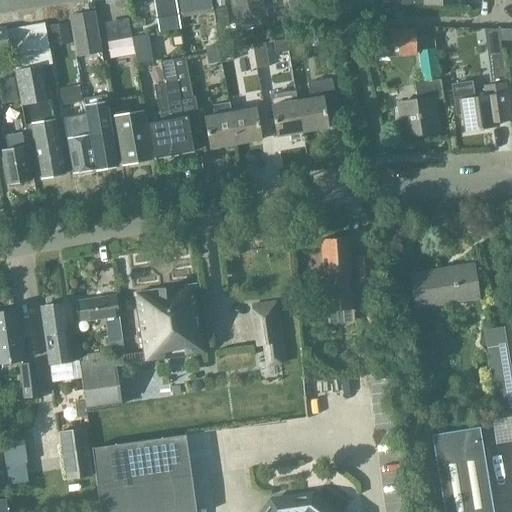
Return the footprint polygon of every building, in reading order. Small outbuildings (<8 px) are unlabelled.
[(161,0),(158,1),(152,2),(155,17),(161,16),(164,32),(177,30),(172,0),(161,0)] [(263,25),(258,0),(225,0),(231,31),(263,25)] [(212,8),(215,28),(228,26),(225,6),(216,8),(212,8)] [(77,48),(98,45),(93,12),(72,16),(77,48)] [(44,23),(37,24),(7,29),(25,127),(31,126),(41,179),(63,175),(43,65),(51,63),(44,23)] [(70,44),(66,24),(48,27),(51,47),(70,44)] [(0,52),(9,51),(5,28),(0,29),(0,52)] [(496,28),(482,29),(491,85),(503,83),(496,28)] [(373,54),(414,52),(412,31),(372,33),(373,54)] [(145,34),(130,37),(135,66),(151,63),(145,34)] [(298,36),(285,39),(287,51),(300,49),(298,36)] [(129,37),(106,42),(109,57),(132,53),(129,37)] [(287,51),(285,39),(272,41),(274,53),(287,51)] [(268,67),(264,42),(252,44),(255,69),(268,67)] [(230,48),(218,50),(220,62),(232,60),(230,48)] [(220,62),(218,50),(205,52),(207,64),(220,62)] [(157,107),(145,109),(146,112),(154,158),(192,152),(187,126),(199,124),(194,97),(192,97),(185,57),(173,60),(159,62),(162,83),(154,85),(157,107)] [(11,76),(0,78),(0,99),(1,104),(16,101),(11,76)] [(309,99),(296,101),(301,133),(327,128),(324,113),(337,111),(330,77),(307,81),(309,99)] [(395,105),(396,109),(387,111),(391,134),(400,133),(400,136),(437,130),(432,101),(441,100),(438,82),(414,86),(416,102),(395,105)] [(472,82),(451,84),(456,114),(460,114),(463,132),(497,127),(496,122),(509,121),(508,114),(503,83),(491,85),(482,87),(484,97),(474,99),(472,82)] [(64,104),(80,101),(78,86),(62,89),(64,104)] [(82,99),(89,136),(95,170),(116,166),(104,95),(82,99)] [(301,133),(296,101),(270,106),(276,138),(301,133)] [(234,145),(229,113),(228,104),(212,107),(214,116),(203,118),(209,150),(234,145)] [(254,109),(229,113),(234,145),(260,141),(254,109)] [(149,161),(141,114),(141,113),(117,117),(125,165),(149,161)] [(95,170),(89,136),(82,138),(80,124),(65,126),(73,174),(95,170)] [(6,185),(29,181),(21,135),(5,138),(7,151),(0,152),(6,185)] [(240,237),(228,239),(230,255),(242,253),(240,237)] [(326,312),(354,310),(349,238),(321,240),(326,312)] [(415,310),(477,299),(472,265),(410,275),(415,310)] [(134,294),(144,362),(205,354),(196,286),(134,294)] [(123,355),(118,317),(119,316),(116,297),(75,303),(78,322),(103,319),(107,343),(109,343),(111,356),(123,355)] [(49,366),(64,364),(72,363),(63,304),(40,308),(49,366)] [(0,313),(0,364),(24,361),(17,311),(0,313)] [(234,370),(231,370),(232,375),(235,375),(236,386),(293,378),(286,324),(257,329),(261,354),(232,358),(234,370)] [(497,410),(511,407),(511,326),(484,331),(497,410)] [(40,397),(36,361),(18,363),(22,399),(40,397)] [(0,404),(15,402),(13,390),(0,391),(0,404)] [(92,476),(85,427),(58,431),(65,480),(92,476)] [(443,511),(492,511),(479,427),(431,435),(443,511)] [(185,435),(91,448),(99,511),(195,511),(185,436),(185,435)] [(26,463),(23,438),(1,441),(5,465),(26,463)] [(331,511),(310,496),(271,501),(262,511),(331,511)]
